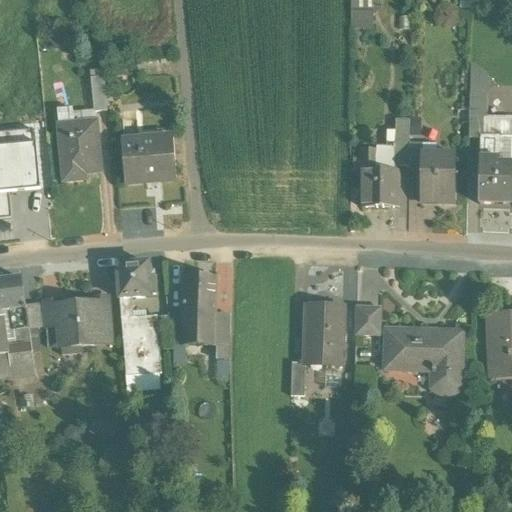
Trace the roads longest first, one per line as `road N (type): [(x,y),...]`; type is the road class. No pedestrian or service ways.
road 1 (residential): [(511,259),(201,250),(0,267)]
road 2 (track): [(180,0),(201,250)]
